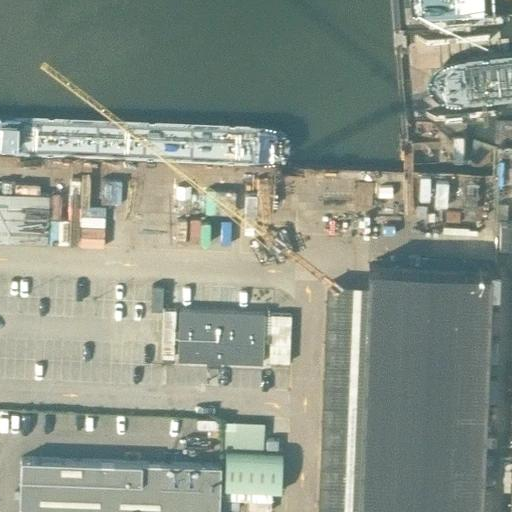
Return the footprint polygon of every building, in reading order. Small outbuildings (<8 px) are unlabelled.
[(479,511),(490,268),(368,263),(367,283),(327,282),(318,511),(479,511)] [(269,340),(269,360),(289,361),(291,313),(271,312),(270,332),(264,332),(265,311),(179,307),(179,328),(174,328),(175,308),(163,308),(161,356),(173,356),(174,337),(178,337),(177,358),(206,359),(206,364),(220,364),(220,360),(263,361),(263,340),(269,340)] [(243,444),(283,445),(284,420),(254,419),(253,428),(244,428),(243,444)] [(223,486),(280,487),(282,449),(225,447),(223,486)] [(220,511),(222,463),(20,456),(18,511),(220,511)]
